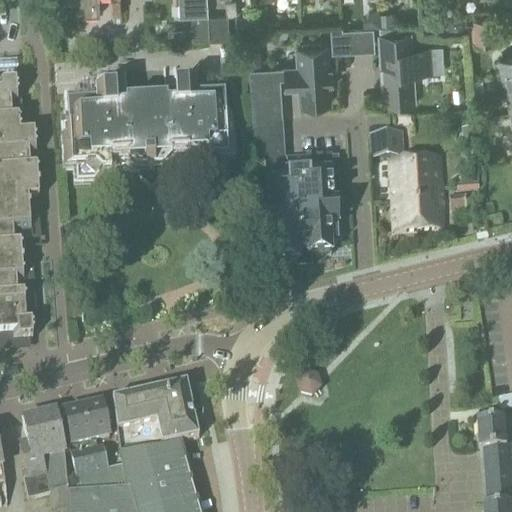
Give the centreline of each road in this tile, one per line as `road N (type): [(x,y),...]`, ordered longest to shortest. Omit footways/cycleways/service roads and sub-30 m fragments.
road 1 (residential): [(0,391),(196,344),(245,357)]
road 2 (residential): [(457,511),(455,476),(444,460),(431,274)]
road 3 (residential): [(364,291),(354,122)]
road 4 (tertiary): [(251,511),(238,407),(245,357)]
road 5 (tertiary): [(364,291),(279,317),(245,357)]
